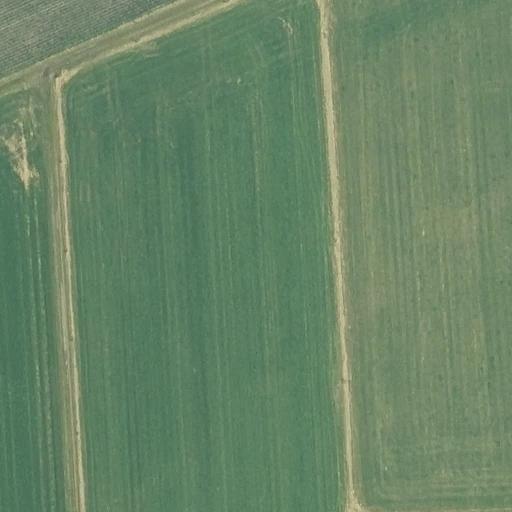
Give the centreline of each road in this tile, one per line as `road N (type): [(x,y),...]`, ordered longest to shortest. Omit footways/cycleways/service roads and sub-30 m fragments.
road 1 (track): [(49,70),(75,511)]
road 2 (track): [(204,0),(0,91)]
